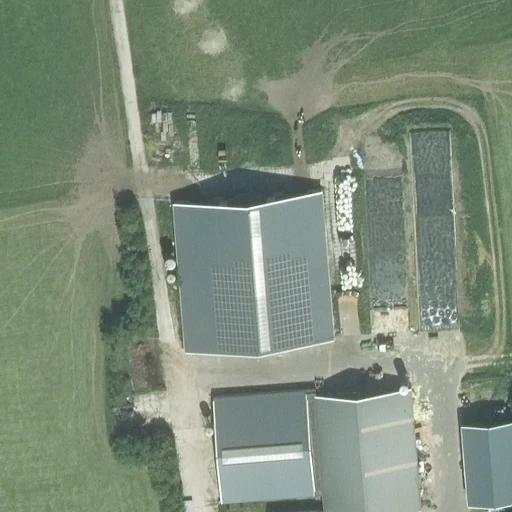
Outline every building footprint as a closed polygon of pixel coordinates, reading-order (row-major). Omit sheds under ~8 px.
[(262,124),(280,124),(280,111),(261,112),(262,124)] [(318,147),(320,115),(301,115),(300,146),(318,147)] [(405,142),(407,164),(419,163),(416,140),(405,142)] [(177,202),(189,349),(332,338),(320,190),(177,202)] [(365,236),(343,237),(344,264),(366,263),(365,236)] [(316,394),(324,493),(325,509),(289,511),(388,511),(422,509),(412,386),(318,394),(316,394)] [(222,501),(324,493),(316,394),(318,394),(317,390),(213,398),(222,501)] [(108,418),(109,396),(91,395),(90,417),(108,418)] [(511,417),(462,422),(468,501),(511,497),(511,417)]
